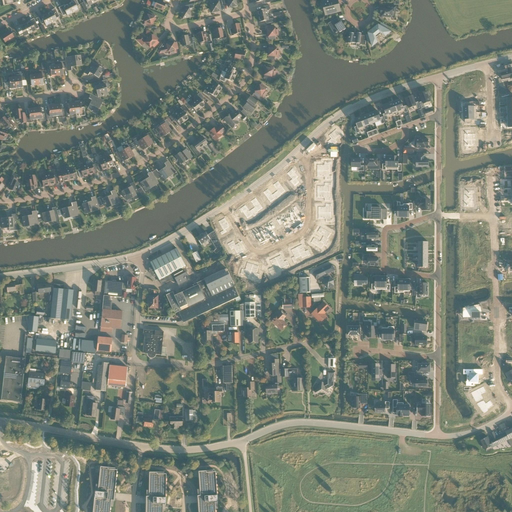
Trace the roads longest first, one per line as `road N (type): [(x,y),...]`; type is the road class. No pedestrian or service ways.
road 1 (residential): [(0,201),(95,183),(170,143),(245,80),(253,41),(248,12)]
road 2 (residential): [(321,339),(190,368),(132,362),(137,255)]
road 3 (unclassified): [(242,442),(170,450),(0,421)]
road 4 (unclassified): [(242,442),(291,423),(436,436)]
road 5 (residential): [(228,205),(252,252),(300,235),(309,222),(306,166),(295,153)]
road 6 (tertiary): [(295,153),(362,101),(439,76)]
road 7 (tertiary): [(0,277),(137,255)]
